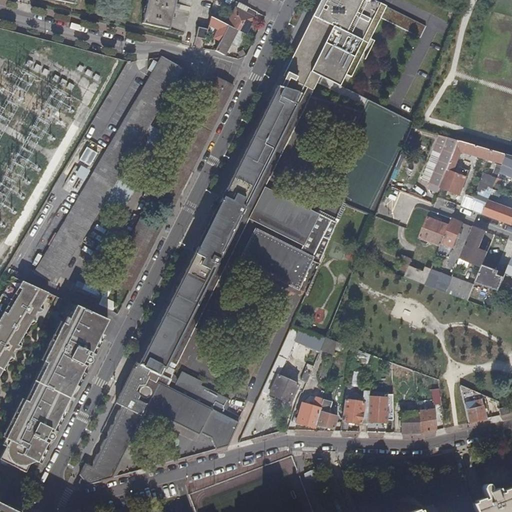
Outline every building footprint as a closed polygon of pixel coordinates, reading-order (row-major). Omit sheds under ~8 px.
[(146,0),(141,24),(167,31),(174,0),(146,0)] [(319,0),(313,13),(337,25),(302,95),(310,97),(319,78),(339,88),(374,16),(421,39),(426,28),(378,4),(372,16),(342,1),(342,0),(319,0)] [(244,34),(256,12),(238,3),(227,26),(236,30),(244,34)] [(313,13),(276,87),(286,90),(300,95),(302,95),(337,25),(313,13)] [(207,30),(206,33),(213,37),(213,38),(219,41),(227,26),(209,17),(207,30)] [(219,41),(215,49),(225,53),(227,48),(230,43),(236,30),(227,26),(219,41)] [(206,33),(207,30),(197,28),(196,33),(194,33),(193,38),(204,41),(206,33)] [(244,34),(236,30),(230,43),(236,46),(238,47),(244,34)] [(230,43),(227,48),(233,51),(236,46),(230,43)] [(148,126),(153,118),(179,74),(191,80),(194,74),(181,70),(162,58),(158,64),(153,61),(148,71),(153,74),(35,275),(54,286),(101,206),(123,168),(126,164),(137,171),(160,132),(159,132),(148,126)] [(208,130),(230,86),(216,79),(194,123),(208,130)] [(286,90),(276,87),(221,197),(217,198),(214,202),(217,206),(213,213),(209,221),(205,222),(202,227),(204,230),(197,245),(192,246),(190,250),(193,254),(144,351),(137,365),(134,364),(114,403),(121,407),(119,410),(117,411),(113,419),(114,421),(112,425),(110,426),(106,434),(106,436),(104,440),(102,441),(99,448),(99,450),(97,454),(95,456),(91,463),(92,465),(90,468),(84,465),(78,476),(87,485),(112,478),(145,409),(198,435),(198,433),(210,439),(215,450),(227,447),(237,424),(221,415),(223,410),(230,395),(202,380),(203,377),(184,367),(175,385),(170,383),(178,366),(168,362),(216,266),(223,270),(230,256),(222,253),(237,221),(245,225),(251,212),(244,209),(300,95),(286,90)] [(362,107),(361,113),(373,116),(378,118),(380,112),(362,107)] [(164,125),(153,118),(148,126),(159,132),(164,125)] [(207,132),(188,123),(150,202),(168,211),(207,132)] [(458,141),(448,139),(429,184),(439,188),(458,141)] [(458,141),(439,188),(459,196),(468,170),(461,167),(458,175),(452,172),(460,152),(473,156),(472,158),(475,159),(475,156),(503,164),(506,155),(458,141)] [(86,147),(78,160),(89,166),(97,152),(86,147)] [(511,156),(506,155),(503,164),(511,168),(511,156)] [(406,157),(394,185),(405,190),(417,162),(406,157)] [(76,196),(88,169),(76,164),(64,191),(76,196)] [(123,168),(101,206),(118,216),(141,178),(123,168)] [(464,197),(461,207),(471,211),(475,201),(485,205),(487,201),(500,170),(495,168),(492,177),(488,175),(484,184),(481,183),(473,200),(464,197)] [(511,221),(511,210),(487,201),(485,205),(481,215),(511,226),(511,221)] [(319,265),(337,224),(316,214),(299,245),(301,246),(299,251),(254,229),(239,261),(297,290),(310,261),(319,265)] [(113,284),(128,291),(161,225),(141,215),(131,235),(108,282),(109,282),(113,284)] [(436,222),(427,218),(419,238),(440,246),(448,227),(439,223),(440,221),(437,220),(436,222)] [(462,223),(451,219),(448,227),(440,246),(441,247),(438,253),(448,257),(462,223)] [(472,227),(471,231),(464,246),(474,250),(475,250),(483,231),(472,227)] [(494,235),(483,231),(475,250),(486,255),(488,250),(490,246),(494,235)] [(91,292),(98,296),(131,235),(127,233),(104,280),(105,280),(99,292),(84,286),(79,297),(87,301),(91,292)] [(98,296),(106,299),(113,284),(109,282),(108,282),(131,235),(98,296)] [(464,246),(459,258),(481,267),(483,261),(486,255),(475,250),(474,250),(464,246)] [(481,267),(475,283),(481,286),(488,267),(486,266),(489,259),(500,263),(504,251),(490,246),(488,250),(486,255),(483,261),(481,267)] [(396,270),(405,273),(407,269),(408,266),(410,260),(401,257),(396,270)] [(405,273),(403,278),(424,286),(428,277),(431,270),(425,268),(423,272),(408,266),(407,269),(405,273)] [(511,268),(508,267),(500,287),(499,289),(507,292),(511,293),(511,289),(508,289),(511,279),(511,268)] [(428,277),(424,286),(445,294),(451,278),(431,270),(428,277)] [(451,278),(445,294),(466,302),(467,302),(474,286),(452,276),(451,278)] [(0,298),(0,362),(1,361),(0,360),(0,352),(2,353),(4,351),(5,351),(7,351),(8,351),(9,350),(10,348),(10,346),(9,345),(8,344),(10,340),(7,339),(8,338),(10,334),(11,333),(14,334),(18,330),(19,329),(20,326),(21,323),(17,321),(20,316),(21,315),(24,316),(26,313),(29,314),(30,313),(31,312),(31,311),(32,308),(30,306),(31,303),(29,302),(29,301),(30,298),(31,297),(34,299),(35,297),(38,298),(39,295),(42,297),(44,293),(12,278),(0,298)] [(71,293),(79,297),(84,286),(77,282),(71,293)] [(495,285),(490,298),(495,300),(499,289),(500,287),(495,285)] [(87,301),(94,304),(97,298),(98,296),(91,292),(87,301)] [(97,298),(94,304),(98,306),(111,311),(113,308),(114,309),(116,306),(114,305),(115,304),(106,299),(98,296),(97,298)] [(490,298),(485,309),(491,311),(495,300),(490,298)] [(394,308),(398,320),(414,315),(410,303),(394,308)] [(0,445),(3,447),(0,452),(0,466),(5,467),(13,467),(20,466),(30,463),(32,462),(35,463),(45,443),(46,441),(48,441),(49,441),(50,440),(52,438),(52,436),(51,435),(49,434),(60,412),(57,410),(69,384),(73,386),(84,364),(86,365),(88,364),(90,363),(90,361),(90,360),(89,358),(88,357),(89,355),(99,334),(95,332),(102,319),(74,306),(64,324),(61,322),(41,362),(44,364),(25,402),(22,400),(0,443),(0,445)] [(336,342),(325,338),(319,351),(332,356),(336,342)] [(392,363),(384,360),(383,371),(385,371),(385,384),(392,384),(392,363)] [(297,385),(270,373),(261,392),(289,404),(297,385)] [(296,424),(314,429),(315,425),(321,400),(313,398),(311,406),(302,404),(299,412),(298,412),(296,415),(298,415),(296,424)] [(315,425),(333,430),(336,417),(327,415),(330,403),(321,400),(315,425)] [(363,403),(344,400),(341,418),(341,422),(360,425),(361,422),(367,423),(368,411),(368,410),(362,410),(363,403)] [(467,407),(465,407),(468,423),(485,419),(483,409),(485,409),(485,406),(482,406),(481,400),(471,402),(473,408),(468,409),(467,407)] [(417,411),(416,403),(412,404),(412,412),(401,412),(401,423),(398,423),(398,427),(401,427),(401,434),(419,434),(417,411)] [(509,407),(498,409),(500,416),(511,413),(509,407)] [(368,411),(367,423),(386,423),(387,412),(381,412),(381,408),(376,408),(376,411),(368,411)] [(434,409),(417,411),(419,434),(436,430),(434,409)] [(240,418),(223,410),(221,415),(237,424),(240,418)] [(333,430),(332,432),(339,432),(341,422),(341,418),(336,417),(333,430)] [(139,460),(142,470),(173,461),(170,452),(139,460)] [(486,498),(485,499),(473,503),(476,511),(503,511),(507,511),(511,511),(511,502),(508,490),(501,493),(499,493),(497,488),(487,492),(487,491),(488,489),(488,488),(488,487),(487,486),(486,485),(485,484),(482,485),(481,486),(486,498)]
